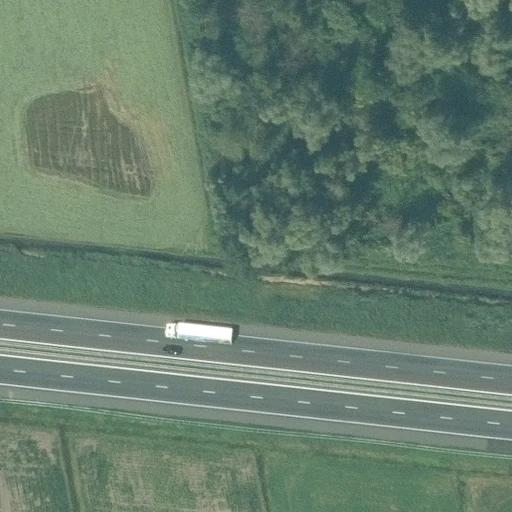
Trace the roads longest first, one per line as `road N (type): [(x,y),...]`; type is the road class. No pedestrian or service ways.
road 1 (motorway): [(511,381),(0,325)]
road 2 (motorway): [(0,369),(511,425)]
